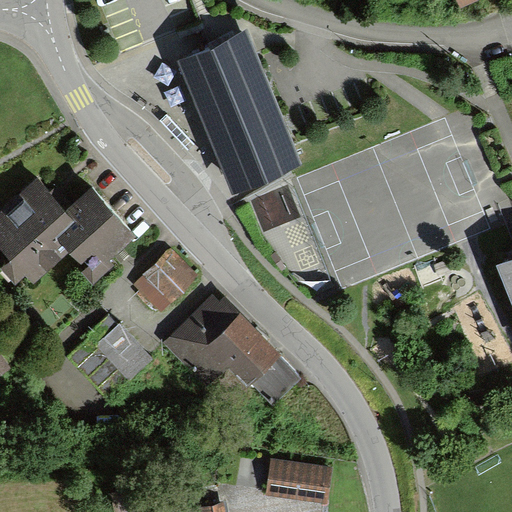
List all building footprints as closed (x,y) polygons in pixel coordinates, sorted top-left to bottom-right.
[(230,39),(185,56),(235,181),(295,158),(245,33),(230,39)] [(41,176),(0,209),(0,246),(9,257),(1,265),(13,280),(22,273),(29,281),(66,251),(95,286),(121,265),(112,254),(134,236),(93,186),(67,208),(57,195),(41,176)] [(174,246),(135,284),(162,312),(201,273),(174,246)] [(511,251),(498,257),(511,291),(511,251)] [(214,296),(167,341),(212,388),(233,369),(250,386),(253,383),(273,404),(302,377),(281,356),(258,331),(225,296),(219,302),(214,296)] [(111,317),(75,355),(116,395),(153,357),(111,317)] [(0,374),(12,368),(0,347),(0,374)] [(332,464),(272,456),(268,494),(327,501),(332,464)] [(149,511),(146,483),(113,488),(116,511),(149,511)] [(227,511),(225,501),(188,508),(188,511),(227,511)]
